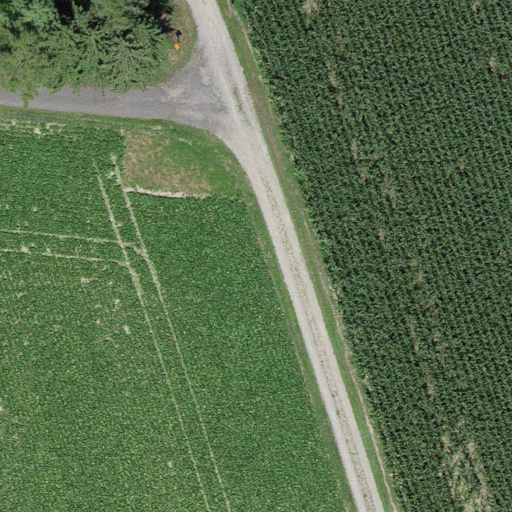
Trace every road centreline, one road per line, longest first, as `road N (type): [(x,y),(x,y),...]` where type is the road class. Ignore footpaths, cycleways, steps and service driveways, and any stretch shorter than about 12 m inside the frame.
road 1 (track): [(370,511),(277,213),(229,107),(202,0)]
road 2 (track): [(229,107),(0,88)]
